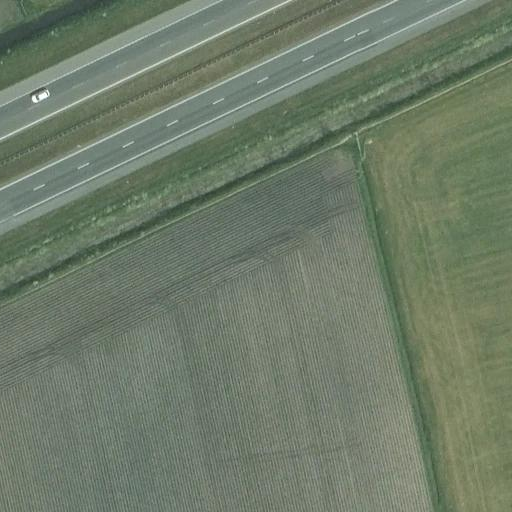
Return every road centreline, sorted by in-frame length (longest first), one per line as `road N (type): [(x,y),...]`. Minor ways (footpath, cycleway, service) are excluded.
road 1 (motorway): [(0,207),(432,0)]
road 2 (motorway): [(257,0),(0,123)]
